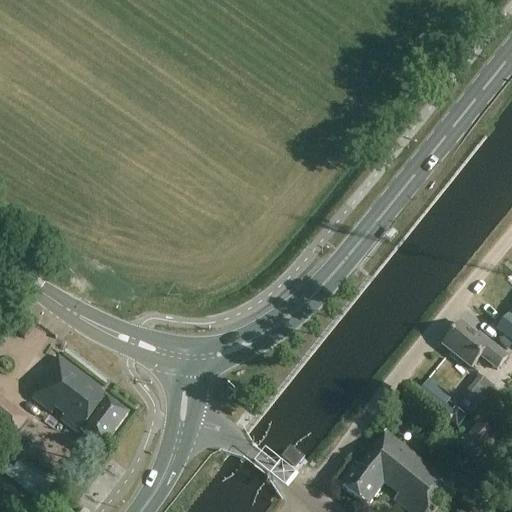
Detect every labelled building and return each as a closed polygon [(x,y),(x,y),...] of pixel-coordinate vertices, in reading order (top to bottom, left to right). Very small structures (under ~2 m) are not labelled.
[(461,38),(481,13),(471,6),(451,30),(461,38)] [(38,258),(49,266),(55,258),(43,250),(38,258)] [(511,342),(511,320),(508,318),(497,332),(511,342)] [(495,371),(506,358),(478,336),(476,339),(459,325),(442,347),(469,369),(479,357),(495,371)] [(102,449),(128,416),(100,395),(102,392),(58,358),(37,385),(41,388),(31,401),(79,436),(81,433),(102,449)] [(480,379),(458,407),(472,419),(495,391),(480,379)] [(438,393),(446,403),(456,397),(449,386),(438,393)] [(0,452),(2,454),(26,423),(0,403),(0,452)] [(480,426),(459,448),(473,462),(484,451),(492,458),(503,447),(480,426)] [(443,450),(452,440),(438,427),(429,437),(443,450)] [(405,511),(428,511),(451,486),(386,435),(359,470),(355,467),(339,489),(367,509),(383,486),(398,497),(394,502),(405,511)] [(279,463),(294,475),(302,465),(288,453),(279,463)] [(1,474),(39,503),(50,489),(18,464),(13,470),(7,466),(1,474)]
